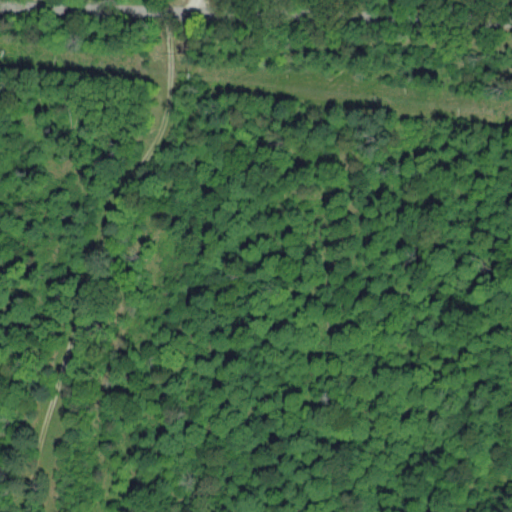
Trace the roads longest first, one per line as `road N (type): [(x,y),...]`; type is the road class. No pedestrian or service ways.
road 1 (residential): [(179,10),(163,118),(112,229),(36,511)]
road 2 (tertiary): [(511,17),(0,5)]
